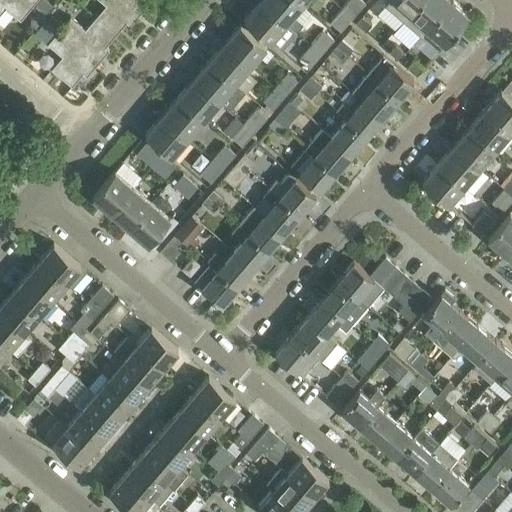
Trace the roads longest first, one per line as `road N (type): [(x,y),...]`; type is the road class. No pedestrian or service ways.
road 1 (residential): [(221,356),(34,200)]
road 2 (residential): [(401,511),(221,356)]
road 3 (residential): [(364,189),(511,17)]
road 4 (residential): [(221,356),(364,189)]
road 5 (residential): [(511,315),(364,189)]
road 6 (residential): [(83,142),(203,0)]
